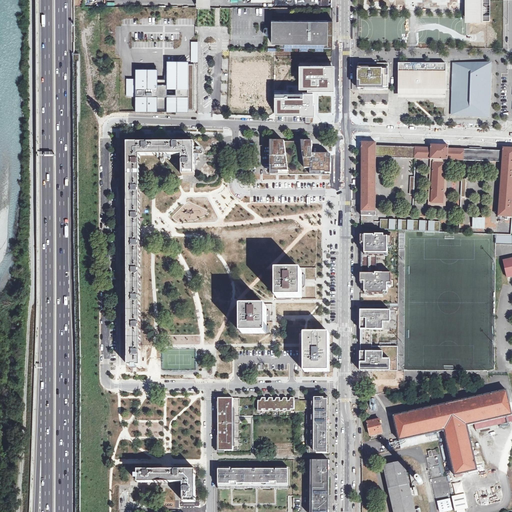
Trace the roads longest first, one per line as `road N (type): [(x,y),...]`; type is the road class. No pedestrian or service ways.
road 1 (track): [(19,511),(33,302),(31,0)]
road 2 (motorway): [(63,511),(61,0)]
road 3 (motorway): [(44,0),(45,407)]
road 4 (unclassified): [(104,129),(106,385)]
road 5 (tertiary): [(344,384),(346,191)]
road 6 (residential): [(346,191),(238,192),(233,125)]
road 7 (tertiary): [(346,129),(511,136)]
road 8 (residential): [(344,384),(207,386)]
road 9 (residential): [(233,125),(112,119),(104,129)]
road 10 (tertiary): [(346,129),(345,0)]
road 11 (tertiary): [(348,511),(344,384)]
